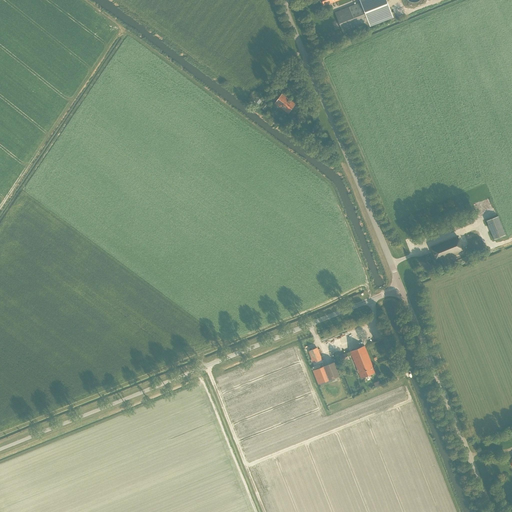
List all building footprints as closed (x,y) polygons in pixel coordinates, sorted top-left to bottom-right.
[(344,35),(370,25),(370,26),(393,17),(386,0),(361,0),(362,2),(335,12),(344,35)] [(264,110),(271,102),(267,99),(265,101),(264,103),(261,101),(263,99),(254,92),(249,99),(264,110)] [(296,104),(282,94),(275,103),(288,113),(296,104)] [(472,224),(468,215),(452,221),(456,230),(472,224)] [(487,221),(494,239),(506,235),(498,216),(487,221)] [(445,258),(464,250),(459,236),(432,247),(438,262),(439,264),(447,262),(445,258)] [(350,328),(318,339),(322,349),(353,338),(350,328)] [(376,373),(365,346),(350,352),(361,379),(376,373)] [(309,351),(314,363),(322,360),(317,347),(309,351)] [(346,353),(340,355),(343,362),(349,359),(346,353)] [(313,371),(318,384),(340,376),(334,362),(313,371)]
